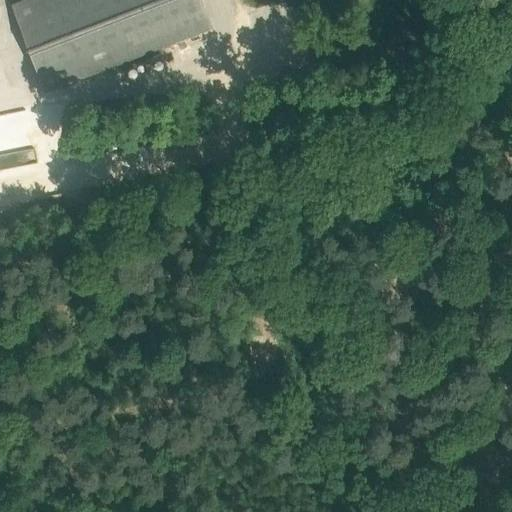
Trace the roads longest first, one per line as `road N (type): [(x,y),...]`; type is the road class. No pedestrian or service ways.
road 1 (track): [(448,44),(399,104),(347,140),(222,189),(227,274),(262,337),(259,361),(220,388),(97,415),(0,408)]
road 2 (track): [(219,130),(351,511)]
